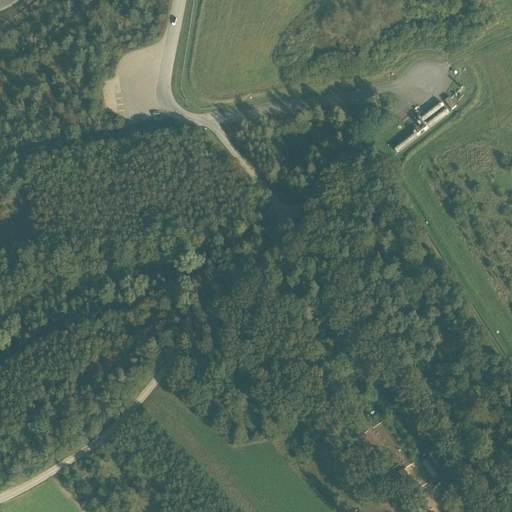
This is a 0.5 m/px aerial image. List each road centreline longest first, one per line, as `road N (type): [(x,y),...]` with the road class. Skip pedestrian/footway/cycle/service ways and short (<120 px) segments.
road 1 (track): [(206,120),(286,220),(369,151),(511,371)]
road 2 (track): [(286,220),(274,247),(93,449),(0,501)]
road 3 (track): [(286,220),(479,511)]
road 4 (track): [(0,156),(183,121)]
